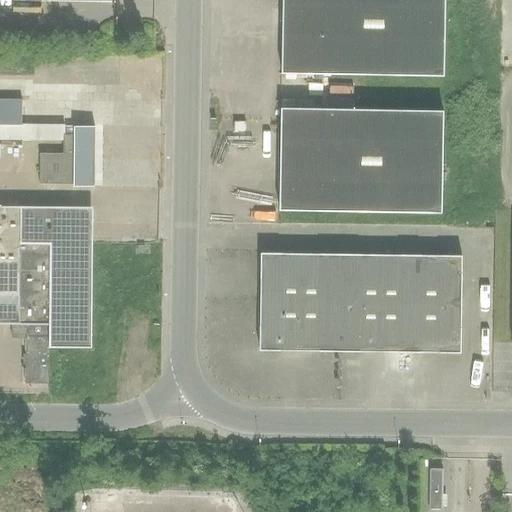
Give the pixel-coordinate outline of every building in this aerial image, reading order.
[(445,0),(283,0),(282,73),(444,76),(445,0)] [(0,144),(22,145),(22,140),(64,140),(64,154),(40,153),(40,184),(74,184),(74,186),(95,187),(95,127),(65,126),(65,125),(22,125),(22,100),(0,99),(0,144)] [(442,213),(444,111),(281,108),(280,210),(442,213)] [(51,296),(51,272),(51,256),(51,243),(21,243),(21,208),(1,207),(1,206),(0,206),(0,323),(26,324),(26,384),(50,384),(51,296)] [(51,296),(50,348),(92,348),(93,239),(94,208),(21,208),(21,228),(21,243),(51,243),(51,247),(51,256),(51,272),(51,296)] [(342,303),(342,254),(262,253),(261,302),(342,303)] [(382,303),(382,255),(342,254),(342,303),(382,303)] [(422,304),(422,255),(382,255),(382,303),(422,304)] [(463,256),(422,255),(422,304),(462,305),(463,256)] [(341,351),(342,303),(261,302),(260,350),(341,351)] [(381,352),(382,303),(342,303),(341,351),(381,352)] [(421,353),(422,304),(382,303),(381,352),(421,353)] [(462,353),(462,305),(422,304),(421,353),(462,353)] [(429,467),(428,505),(444,506),(445,468),(429,467)]
